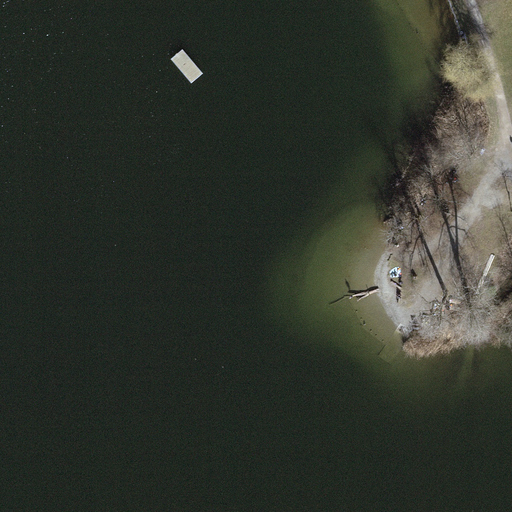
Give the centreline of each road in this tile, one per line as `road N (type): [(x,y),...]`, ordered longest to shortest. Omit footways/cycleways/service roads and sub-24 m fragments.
road 1 (track): [(511,166),(387,279)]
road 2 (track): [(470,0),(511,150)]
